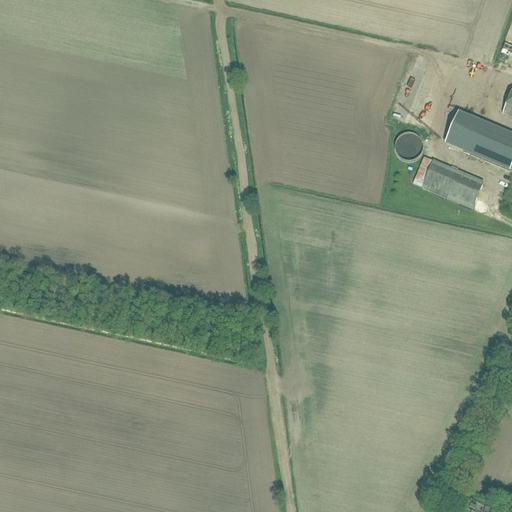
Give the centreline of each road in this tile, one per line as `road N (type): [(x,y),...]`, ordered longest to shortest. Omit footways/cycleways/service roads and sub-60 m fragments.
road 1 (track): [(219,0),(266,337)]
road 2 (track): [(266,337),(290,511)]
road 3 (unclassified): [(440,511),(511,367)]
